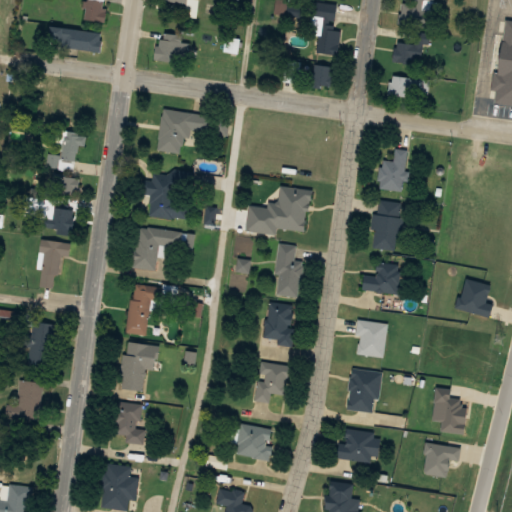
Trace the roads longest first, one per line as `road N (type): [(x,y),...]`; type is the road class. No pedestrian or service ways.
road 1 (residential): [(369,0),(309,427),(285,511)]
road 2 (residential): [(63,511),(131,0)]
road 3 (residential): [(6,58),(511,135)]
road 4 (tertiary): [(479,511),(511,375)]
